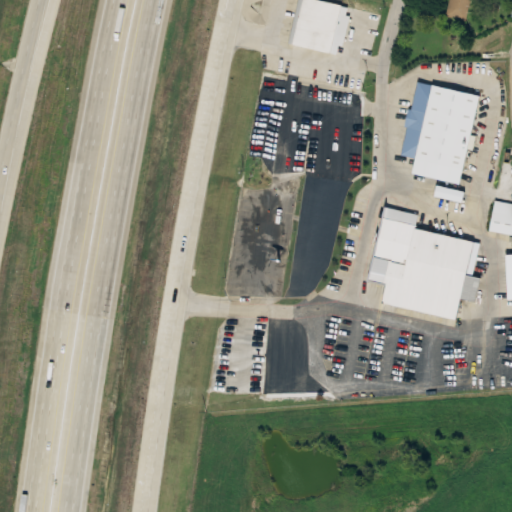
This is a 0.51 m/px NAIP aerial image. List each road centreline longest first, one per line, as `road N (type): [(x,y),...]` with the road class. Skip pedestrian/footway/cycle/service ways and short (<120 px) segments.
road 1 (tertiary): [(146,511),(196,189),(237,0)]
road 2 (motorway): [(123,0),(36,511)]
road 3 (motorway): [(67,511),(154,0)]
road 4 (motorway): [(57,0),(0,248)]
road 5 (tertiary): [(41,0),(0,196)]
road 6 (motorway): [(208,123),(225,0)]
